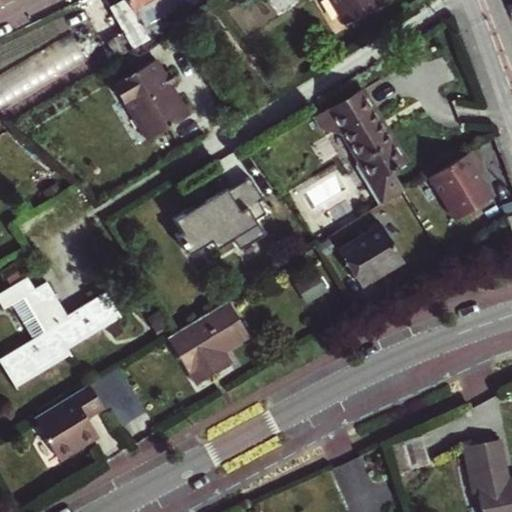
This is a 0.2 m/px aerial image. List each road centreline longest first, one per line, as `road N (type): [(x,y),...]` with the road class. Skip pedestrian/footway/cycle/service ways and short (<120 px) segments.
road 1 (residential): [(105,511),(371,368),(511,314)]
road 2 (residential): [(462,0),(104,211)]
